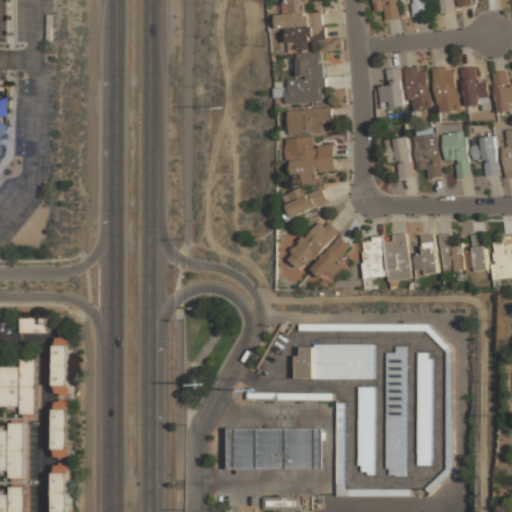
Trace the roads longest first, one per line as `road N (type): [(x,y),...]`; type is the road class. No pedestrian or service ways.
road 1 (primary): [(115,0),(114,511)]
road 2 (primary): [(150,511),(149,0)]
road 3 (residential): [(352,0),(363,202),(511,203)]
road 4 (residential): [(0,296),(80,304),(96,316),(114,370)]
road 5 (residential): [(0,273),(86,264),(105,241),(115,205)]
road 6 (residential): [(358,46),(493,33)]
